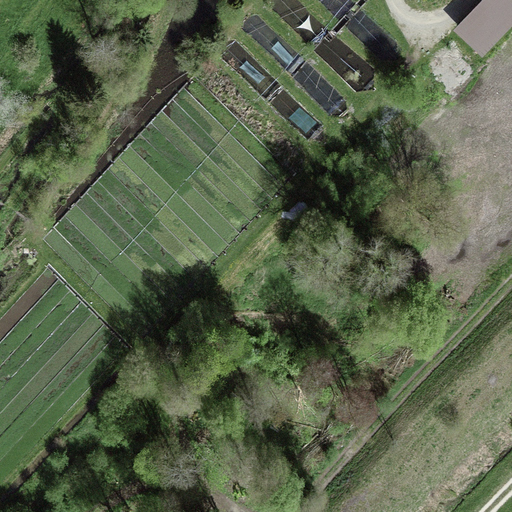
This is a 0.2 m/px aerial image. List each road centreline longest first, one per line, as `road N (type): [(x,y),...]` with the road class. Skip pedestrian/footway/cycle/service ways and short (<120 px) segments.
road 1 (track): [(511,287),(292,511)]
road 2 (track): [(96,511),(151,482),(209,493),(236,511)]
